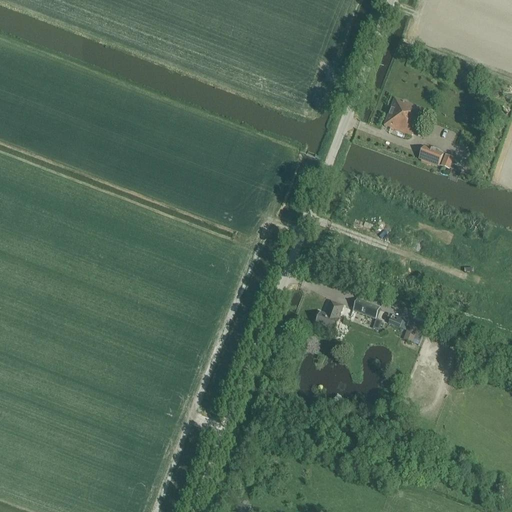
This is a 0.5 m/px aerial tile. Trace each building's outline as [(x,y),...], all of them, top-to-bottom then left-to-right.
[(417,129),(424,111),(395,100),(385,127),(412,138),(416,129),(417,129)] [(439,167),(444,155),(424,148),(419,160),(439,167)] [(449,171),(453,159),(445,156),(440,168),(449,171)] [(380,332),(387,313),(378,310),(379,309),(356,300),(352,311),(363,316),(360,325),(380,332)] [(314,327),(333,334),(339,320),(338,320),(343,308),(329,303),(324,316),(319,314),(314,327)] [(391,319),(388,325),(399,329),(403,319),(398,317),(396,321),(391,319)] [(420,325),(410,321),(403,341),(412,344),(420,325)]
